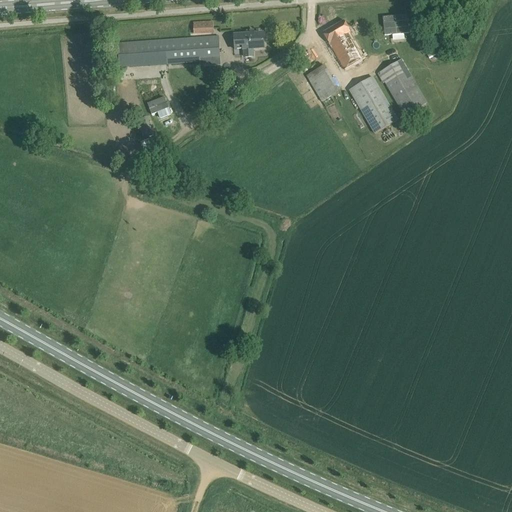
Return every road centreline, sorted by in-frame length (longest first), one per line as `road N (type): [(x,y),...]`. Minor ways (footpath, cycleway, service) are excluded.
road 1 (track): [(311,0),(304,42),(142,161),(127,182),(271,233),(230,389)]
road 2 (primary): [(385,511),(245,450),(0,318)]
road 3 (tertiary): [(0,346),(322,511)]
